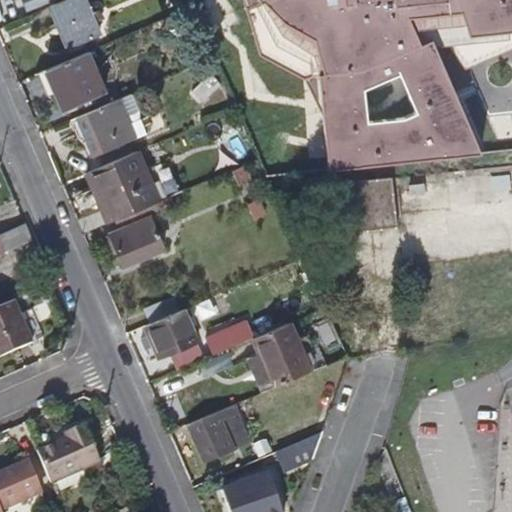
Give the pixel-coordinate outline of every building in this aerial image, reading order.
[(91,13),(84,0),(66,0),(51,7),(69,46),(100,33),(95,23),(91,13)] [(449,26),(468,62),(511,40),(511,0),(246,0),(263,46),(315,74),(325,169),(483,152),(434,35),(449,26)] [(98,10),(91,13),(95,23),(103,20),(98,10)] [(105,92),(87,52),(47,69),(63,111),(105,92)] [(204,101),(221,86),(212,74),(194,90),(204,101)] [(146,129),(132,93),(78,117),(86,137),(89,137),(97,156),(136,140),(133,134),(146,129)] [(222,131),(237,124),(233,114),(218,120),(222,131)] [(157,203),(138,151),(87,173),(108,226),(114,223),(157,203)] [(244,186),(254,181),(247,168),(238,172),(244,186)] [(511,196),(511,181),(500,182),(502,197),(511,196)] [(363,237),(408,233),(404,183),(359,187),(363,237)] [(420,190),(422,203),(436,201),(433,187),(420,190)] [(176,208),(171,197),(157,203),(114,223),(118,234),(151,220),(176,208)] [(258,219),(268,214),(262,201),(253,206),(258,219)] [(163,250),(151,220),(118,234),(107,238),(114,255),(119,253),(125,267),(163,250)] [(0,254),(2,254),(32,241),(26,226),(0,236),(0,254)] [(142,309),(149,324),(179,311),(172,297),(142,309)] [(0,359),(34,344),(14,301),(0,307),(0,359)] [(196,342),(182,310),(179,311),(149,324),(144,326),(159,358),(168,354),(196,342)] [(310,371),(289,322),(253,338),(259,353),(241,360),(256,395),(274,387),(310,371)] [(231,330),(208,340),(214,354),(237,343),(231,330)] [(203,359),(196,342),(168,354),(175,370),(203,359)] [(238,403),(190,424),(205,462),(209,460),(211,464),(228,458),(226,453),(235,449),(221,421),(242,413),(238,403)] [(324,434),(329,420),(310,411),(301,423),(306,425),(300,428),(298,424),(286,430),(294,446),(324,434)] [(36,451),(50,483),(100,461),(83,424),(64,432),(67,438),(36,451)] [(314,459),(324,434),(294,446),(287,449),(274,455),(276,461),(282,473),(295,467),(314,459)] [(276,461),(274,455),(263,460),(266,465),(276,461)] [(0,511),(0,509),(42,491),(28,462),(0,474),(0,511)] [(279,511),(263,475),(231,488),(235,495),(224,499),(228,511),(279,511)] [(400,511),(398,501),(392,504),(394,511),(400,511)]
